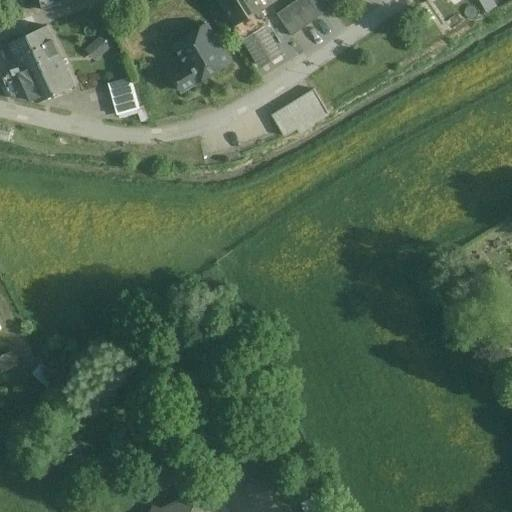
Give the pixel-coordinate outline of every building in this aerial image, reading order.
[(219,0),(247,45),(250,44),(268,33),(257,14),(264,10),(258,0),(219,0)] [(327,0),(298,0),(298,1),(312,22),(333,8),(327,0)] [(312,22),(298,1),(277,15),(292,36),(312,22)] [(207,25),(174,45),(187,65),(172,75),(182,91),(195,83),(230,62),(207,25)] [(73,87),(43,28),(10,43),(22,70),(37,103),(73,87)] [(268,33),(250,44),(247,45),(249,48),(261,68),(281,55),(268,33)] [(100,37),(86,49),(95,61),(109,49),(100,37)] [(37,103),(22,70),(2,75),(12,98),(37,103)] [(132,81),(112,87),(118,114),(139,108),(132,81)] [(314,89),(271,115),(284,136),(298,129),(300,133),(313,126),(312,125),(329,114),(314,89)] [(9,353),(0,356),(0,372),(15,366),(9,353)] [(140,420),(126,426),(133,442),(147,435),(140,420)] [(80,478),(62,487),(70,503),(88,494),(80,478)] [(205,511),(201,502),(199,499),(194,497),(163,511),(205,511)]
